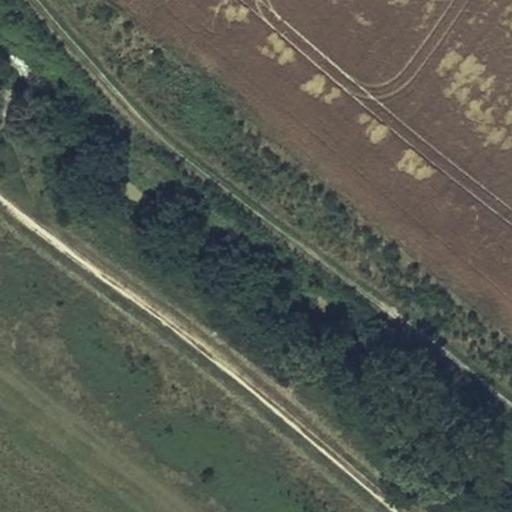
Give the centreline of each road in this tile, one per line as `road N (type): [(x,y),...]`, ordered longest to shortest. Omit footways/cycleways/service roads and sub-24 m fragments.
road 1 (track): [(511,407),(168,139),(34,0)]
road 2 (tertiary): [(325,511),(292,504),(0,272)]
road 3 (tertiary): [(0,360),(196,511)]
